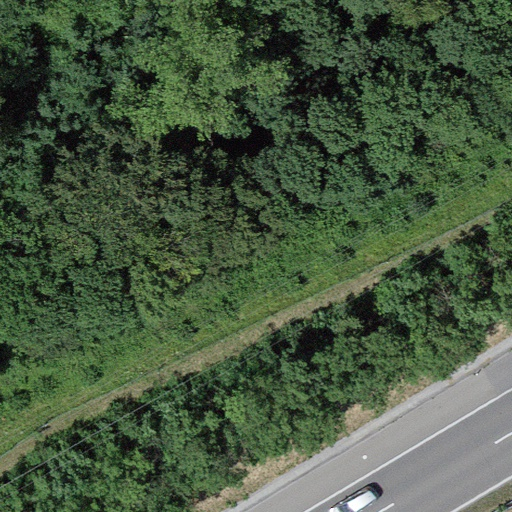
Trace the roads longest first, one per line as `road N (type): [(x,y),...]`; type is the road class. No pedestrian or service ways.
road 1 (track): [(0,79),(135,0)]
road 2 (motorway): [(511,434),(382,511)]
